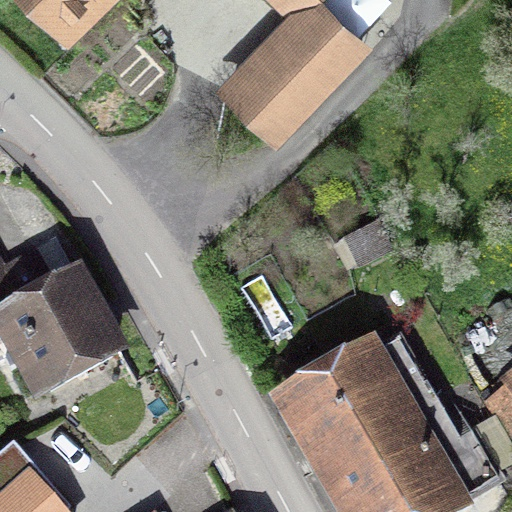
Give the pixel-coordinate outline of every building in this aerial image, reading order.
[(37,0),(58,20),(78,0),(37,0)] [(274,0),(289,14),(302,0),(274,0)] [(355,46),(312,4),(225,93),(269,135),(355,46)] [(0,334),(34,394),(111,349),(73,282),(51,294),(32,261),(0,279),(0,334)] [(287,406),(348,511),(449,511),(496,484),(471,440),(459,447),(426,389),(422,391),(395,344),(287,406)] [(511,387),(486,406),(511,441),(511,387)] [(0,511),(53,511),(7,458),(0,463),(0,511)]
